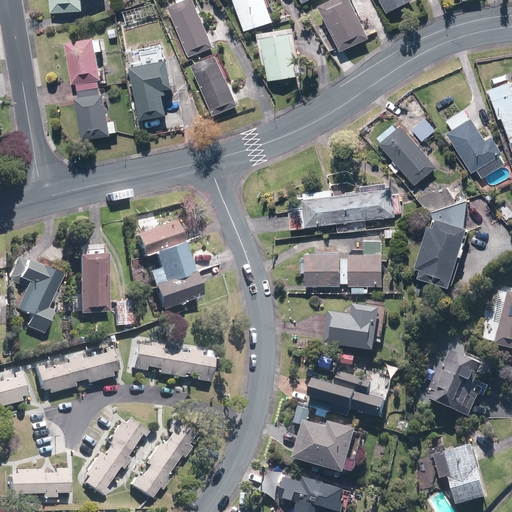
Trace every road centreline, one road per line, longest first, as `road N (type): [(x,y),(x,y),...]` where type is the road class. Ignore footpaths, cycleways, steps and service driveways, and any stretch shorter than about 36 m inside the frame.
road 1 (residential): [(211,159),(254,278),(263,348),(247,442),(206,511)]
road 2 (residential): [(211,159),(302,127),(410,57),(462,35),(511,28)]
road 3 (residential): [(43,194),(9,0)]
road 4 (residential): [(43,194),(211,159)]
